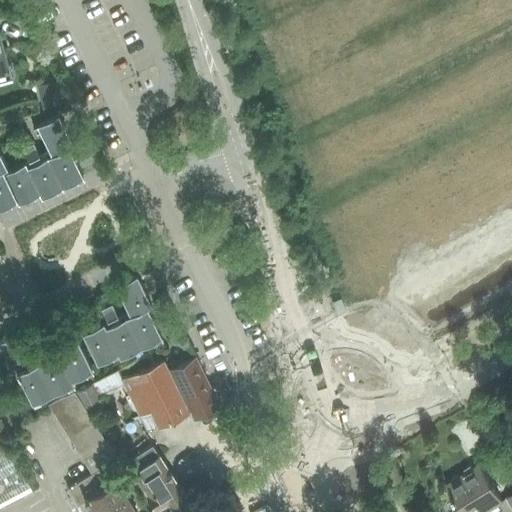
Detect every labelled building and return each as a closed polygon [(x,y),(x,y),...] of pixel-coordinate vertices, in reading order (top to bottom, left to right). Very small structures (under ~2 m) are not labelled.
[(15,77),(12,66),(8,68),(0,38),(0,83),(13,80),(15,77)] [(38,85),(44,109),(62,104),(56,81),(38,85)] [(0,201),(10,197),(8,194),(14,191),(19,201),(33,194),(31,191),(38,187),(42,195),(56,188),(55,185),(61,182),(63,184),(83,174),(70,145),(74,142),(58,110),(36,120),(49,146),(39,151),(32,139),(23,144),(29,156),(8,165),(0,149),(0,201)] [(102,237),(109,251),(127,242),(120,229),(102,237)] [(212,249),(206,238),(201,240),(197,243),(203,254),(212,249)] [(118,314),(112,302),(101,308),(106,319),(84,330),(100,361),(120,351),(122,356),(162,336),(147,306),(152,304),(137,272),(118,282),(122,290),(119,291),(127,309),(118,314)] [(17,370),(32,399),(76,377),(74,374),(94,364),(79,333),(52,346),(46,333),(36,339),(42,351),(32,355),(19,330),(0,339),(0,344),(13,372),(17,370)] [(122,378),(121,378),(124,385),(138,415),(145,429),(158,423),(159,425),(189,410),(192,417),(219,404),(195,356),(169,369),(164,358),(131,373),(122,378)] [(92,382),(78,389),(84,403),(86,402),(91,413),(104,406),(92,382)] [(73,387),(48,401),(53,409),(90,470),(91,471),(106,462),(117,456),(73,387)] [(0,396),(0,399),(5,420),(21,416),(15,393),(0,396)] [(171,503),(185,494),(152,444),(127,461),(157,507),(169,500),(171,503)] [(88,498),(96,511),(136,511),(106,462),(91,471),(92,472),(67,488),(77,504),(88,498)] [(467,511),(478,506),(481,511),(486,511),(504,502),(481,464),(447,485),(463,511),(467,511)]
